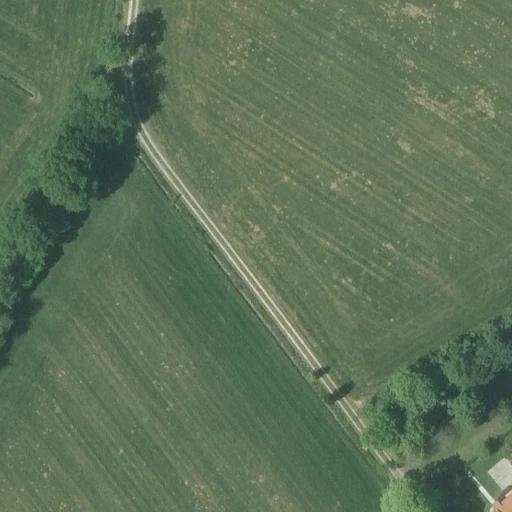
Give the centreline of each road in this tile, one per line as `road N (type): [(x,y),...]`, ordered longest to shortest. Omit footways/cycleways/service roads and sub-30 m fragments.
road 1 (track): [(406,483),(176,185),(142,134),(126,76)]
road 2 (track): [(0,269),(126,76),(132,0)]
